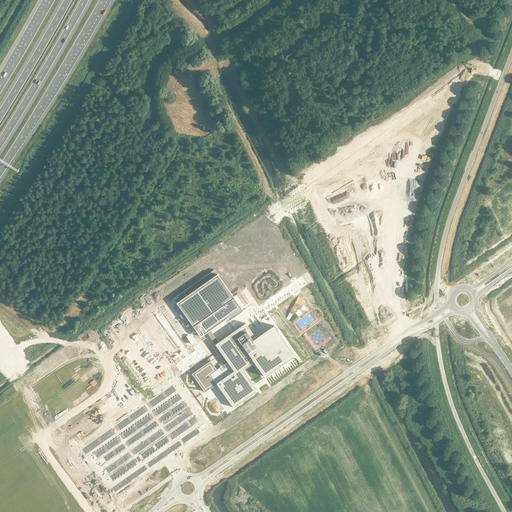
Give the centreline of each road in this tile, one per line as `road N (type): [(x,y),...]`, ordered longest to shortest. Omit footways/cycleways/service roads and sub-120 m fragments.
road 1 (unclassified): [(116,511),(35,396),(38,381),(325,181)]
road 2 (tertiary): [(440,311),(194,479)]
road 3 (tertiary): [(199,485),(444,317)]
road 4 (unclassified): [(440,311),(436,284),(448,221),(511,53)]
road 5 (motorway): [(0,170),(102,0)]
road 6 (motorway): [(0,144),(84,0)]
road 7 (motorway): [(67,0),(0,114)]
